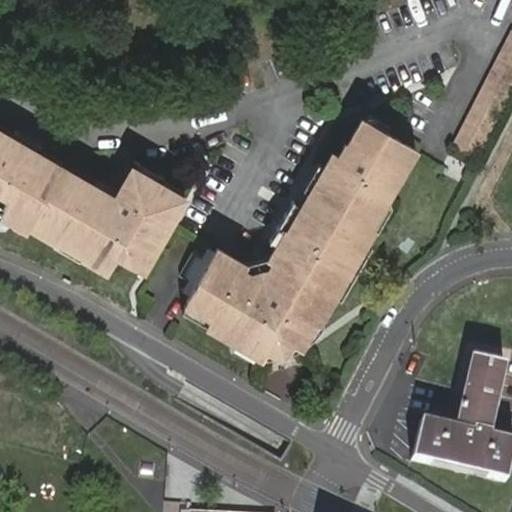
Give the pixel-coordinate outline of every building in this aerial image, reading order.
[(511,34),(451,149),(475,162),(511,91),(511,34)] [(369,113),(365,121),(385,132),(389,125),(369,113)] [(285,232),(277,247),(270,258),(274,261),(273,264),(270,270),(255,272),(245,267),(248,262),(234,254),(222,246),(218,253),(216,257),(213,261),(213,262),(206,259),(205,258),(196,253),(190,264),(183,277),(193,282),(199,285),(193,297),(189,304),(216,320),(211,330),(236,345),(246,351),(263,361),(269,350),(271,346),(276,349),(279,350),(288,349),(289,348),(293,341),(306,348),(320,322),(323,324),(324,322),(337,299),(368,245),(375,232),(370,230),(386,203),(416,150),(385,132),(365,121),(362,119),(347,145),(344,144),(337,156),(332,154),(325,167),(325,168),(310,193),(303,206),(287,233),(285,232)] [(99,187),(39,152),(18,140),(0,129),(0,192),(14,200),(8,210),(12,213),(32,225),(39,228),(60,241),(66,245),(85,256),(113,272),(117,265),(121,258),(147,273),(191,198),(162,181),(142,169),(138,167),(123,192),(120,198),(99,187)] [(18,140),(39,152),(43,145),(22,132),(18,140)] [(145,163),(142,169),(162,181),(165,174),(145,163)] [(303,189),(310,193),(325,168),(325,167),(318,163),(303,189)] [(102,180),(99,187),(120,198),(123,192),(102,180)] [(271,244),(277,247),(285,232),(287,233),(303,206),(296,202),(271,244)] [(393,207),(386,203),(370,230),(375,232),(378,234),(393,207)] [(28,232),(32,225),(12,213),(8,220),(28,232)] [(56,248),(60,241),(39,228),(34,235),(56,248)] [(81,262),(85,256),(66,245),(62,252),(81,262)] [(375,248),(368,245),(337,299),(344,302),(375,248)] [(211,248),(205,258),(206,259),(213,262),(213,261),(216,257),(218,253),(211,248)] [(143,280),(147,273),(121,258),(117,265),(143,280)] [(274,261),(270,258),(248,262),(245,267),(255,272),(270,270),(273,264),(274,261)] [(186,293),(193,297),(199,285),(193,282),(186,293)] [(183,313),(211,330),(216,320),(189,304),(183,313)] [(327,326),(323,324),(320,322),(306,348),(312,344),(317,339),(327,326)] [(298,352),(306,348),(293,341),(289,348),(288,349),(279,350),(276,349),(271,346),(269,350),(263,361),(272,360),(281,358),(298,352)] [(256,361),(263,361),(246,351),(236,345),(232,352),(238,354),(243,357),(247,359),(256,361)] [(472,358),(454,429),(421,422),(411,460),(505,482),(511,453),(511,443),(489,438),(506,366),(472,358)] [(62,418),(0,401),(0,433),(54,448),(62,418)]
